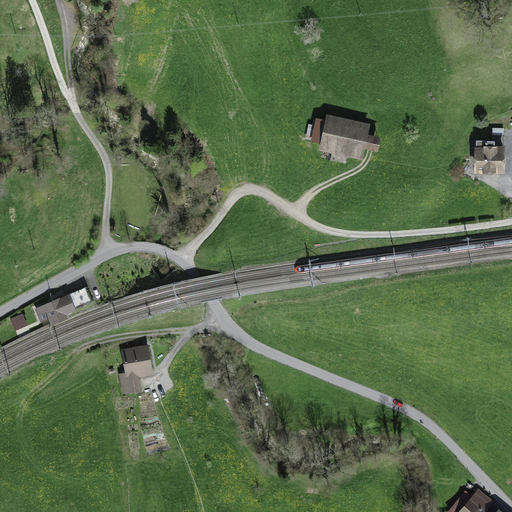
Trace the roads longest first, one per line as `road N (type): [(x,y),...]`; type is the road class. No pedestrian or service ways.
road 1 (unclassified): [(0,314),(114,252),(166,251),(236,334),(417,415),(511,510)]
road 2 (track): [(182,261),(243,190),(261,191),(307,221),(346,234),(511,221)]
road 3 (track): [(99,259),(111,160),(77,117),(31,0)]
